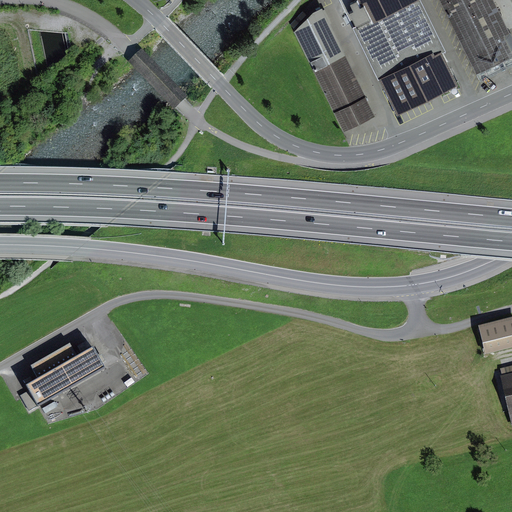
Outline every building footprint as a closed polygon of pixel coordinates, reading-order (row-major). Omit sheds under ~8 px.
[(348,0),(400,108),(459,81),(420,0),(348,0)] [(446,0),(482,73),(511,57),(511,31),(497,0),(446,0)] [(294,29),(344,129),(375,114),(322,7),(313,11),(294,29)] [(511,317),(481,327),(489,352),(511,345),(511,317)] [(92,347),(25,386),(37,406),(104,367),(92,347)]
